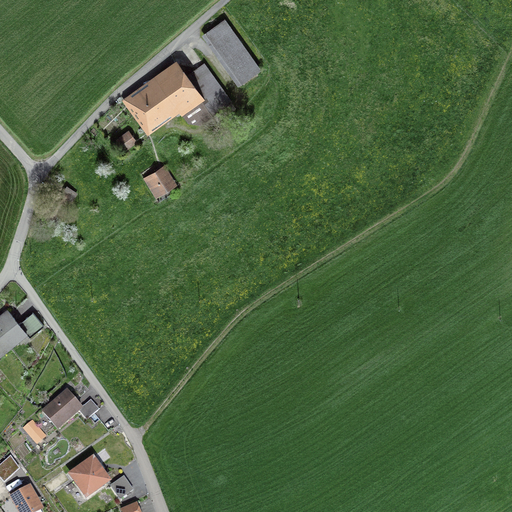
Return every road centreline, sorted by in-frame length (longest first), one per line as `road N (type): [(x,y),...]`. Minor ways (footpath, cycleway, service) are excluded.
road 1 (track): [(132,440),(244,312),(446,178),(511,51)]
road 2 (residential): [(8,269),(132,440),(161,511)]
road 3 (track): [(32,177),(225,0)]
road 4 (residential): [(8,269),(33,183),(0,131)]
